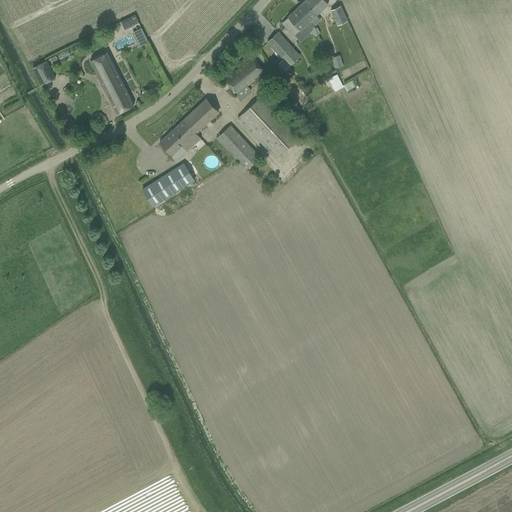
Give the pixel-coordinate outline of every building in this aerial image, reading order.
[(310,22),(314,27),(321,20),(316,15),(329,4),(325,0),(305,0),(301,5),(313,18),(310,22)] [(283,23),(295,35),(300,30),(301,30),(305,26),(310,32),(315,27),(314,27),(310,22),(313,18),(301,5),(288,17),(283,23)] [(330,11),(336,26),(347,21),(340,6),(330,11)] [(135,15),(121,22),(125,30),(139,23),(135,15)] [(141,22),(132,27),(134,31),(143,26),(141,22)] [(140,46),(151,40),(144,27),(133,32),(140,46)] [(268,42),(290,66),(300,56),(278,33),(268,42)] [(112,105),(117,114),(134,105),(129,96),(123,84),(116,70),(107,52),(90,61),(112,105)] [(61,53),(49,58),(51,62),(63,57),(61,53)] [(223,80),(239,99),(250,90),(246,85),(264,71),(252,57),(223,80)] [(33,67),(42,85),(55,78),(46,60),(33,67)] [(336,74),(327,79),(331,86),(333,85),(334,88),(337,86),(336,83),(340,81),(336,74)] [(238,117),(276,158),(301,136),(270,102),(273,100),(266,92),(238,117)] [(160,142),(173,156),(182,147),(187,152),(201,138),(197,133),(219,112),(206,98),(160,142)] [(247,169),(260,157),(230,125),(217,138),(247,169)] [(143,190),(154,207),(196,180),(184,163),(143,190)]
